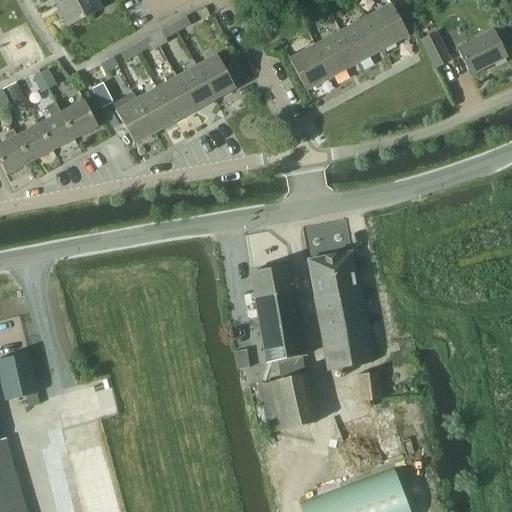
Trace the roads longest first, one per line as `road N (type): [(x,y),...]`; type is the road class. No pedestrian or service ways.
road 1 (tertiary): [(0,263),(311,209)]
road 2 (unclassified): [(0,210),(301,157)]
road 3 (unclassified): [(301,157),(338,155),(511,93)]
road 4 (tertiary): [(311,209),(437,182),(511,153)]
road 5 (residential): [(301,157),(222,0)]
